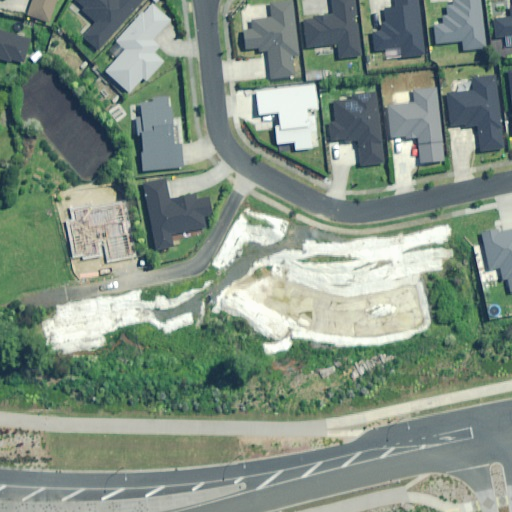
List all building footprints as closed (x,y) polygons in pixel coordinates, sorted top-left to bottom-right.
[(30,0),(25,17),(51,25),(57,3),(59,3),(60,0),(30,0)] [(143,0),(77,0),(73,5),(95,24),(82,39),(97,52),(143,0)] [(360,58),(354,0),(330,0),(332,17),(303,19),(306,54),(337,51),(337,60),(360,58)] [(395,0),(396,9),(386,10),(387,22),(380,22),(381,33),(372,34),(374,53),(385,51),(385,58),(401,57),(401,61),(424,58),(417,0),(395,0)] [(457,0),(452,1),(453,6),(446,6),(447,15),(441,16),(442,25),(432,26),(434,45),(459,43),(460,52),(486,50),(480,0),(457,0)] [(243,32),(245,51),(257,49),(258,54),(267,53),(269,82),(294,79),(292,58),(298,57),(293,2),(270,4),(272,20),(251,21),(252,31),(243,32)] [(169,23),(151,5),(115,42),(125,51),(105,73),(128,95),(142,80),(145,82),(163,64),(153,54),(157,49),(151,43),(169,23)] [(511,5),(507,6),(508,19),(492,21),(494,43),(511,41),(511,5)] [(0,60),(25,66),(31,39),(0,32),(0,60)] [(503,150),(497,77),(473,79),(474,93),(447,95),(450,129),(477,126),(479,153),(503,150)] [(316,110),(314,88),(256,92),(258,116),(277,115),(278,127),(275,128),(277,145),(293,144),(294,151),(310,150),(307,111),(316,110)] [(443,162),(435,89),(414,92),(415,105),(387,108),(390,139),(405,138),(405,140),(416,139),(419,165),(443,162)] [(353,101),(333,103),(335,122),(327,123),(330,149),(358,146),(360,169),(383,167),(376,93),(352,95),(353,101)] [(174,146),(170,99),(152,100),(152,103),(140,104),(142,128),(140,128),(143,172),(182,169),(180,145),(174,146)] [(213,215),(210,198),(197,200),(195,194),(170,199),(166,179),(143,183),(155,251),(174,248),(172,234),(206,228),(204,217),(213,215)] [(109,261),(134,256),(125,204),(91,210),(90,208),(73,211),(75,222),(69,223),(75,255),(84,253),(85,258),(100,255),(98,242),(106,241),(109,261)] [(265,216),(255,209),(249,217),(260,224),(265,216)] [(511,231),(481,237),(488,272),(499,269),(501,281),(506,280),(509,294),(511,293),(511,231)]
